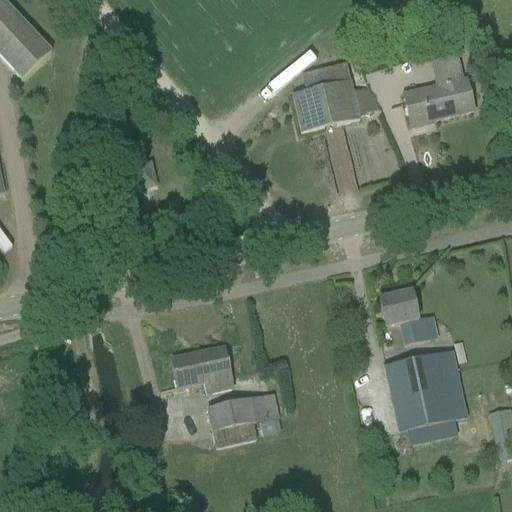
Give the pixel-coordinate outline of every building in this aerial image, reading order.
[(0,62),(21,85),(51,57),(0,2),(0,62)] [(403,100),(411,132),(426,129),(426,126),(472,116),(465,85),(460,86),(455,63),(431,69),(437,92),(403,100)] [(350,85),(291,99),(300,138),(359,124),(350,85)] [(144,170),(143,166),(136,167),(137,171),(132,172),(137,194),(154,190),(149,169),(144,170)] [(417,325),(410,297),(378,304),(385,333),(400,329),(405,350),(419,347),(414,326),(417,325)] [(467,366),(462,347),(454,349),(458,368),(467,366)] [(170,364),(177,394),(203,388),(206,400),(232,395),(229,382),(223,353),(170,364)] [(456,440),(453,426),(466,423),(451,356),(383,371),(398,438),(406,436),(409,450),(456,440)] [(207,414),(215,453),(256,444),(252,429),(276,424),(271,400),(207,414)] [(488,420),(498,467),(511,464),(511,425),(510,415),(488,420)] [(262,442),(277,438),(274,425),(259,428),(262,442)]
